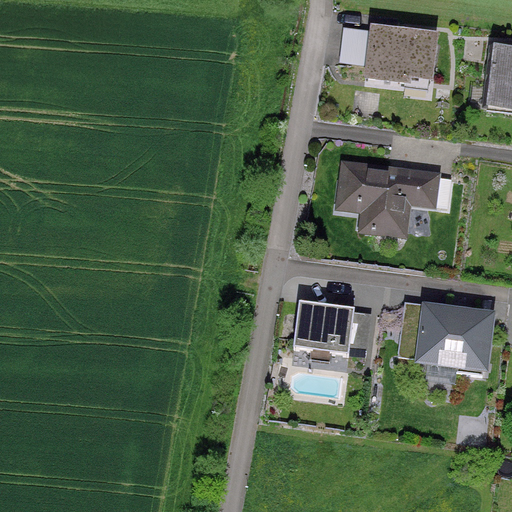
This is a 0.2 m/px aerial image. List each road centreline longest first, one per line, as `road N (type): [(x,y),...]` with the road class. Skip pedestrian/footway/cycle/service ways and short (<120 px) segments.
road 1 (residential): [(233,511),(299,129)]
road 2 (residential): [(299,129),(511,155)]
road 3 (residential): [(299,129),(320,0)]
